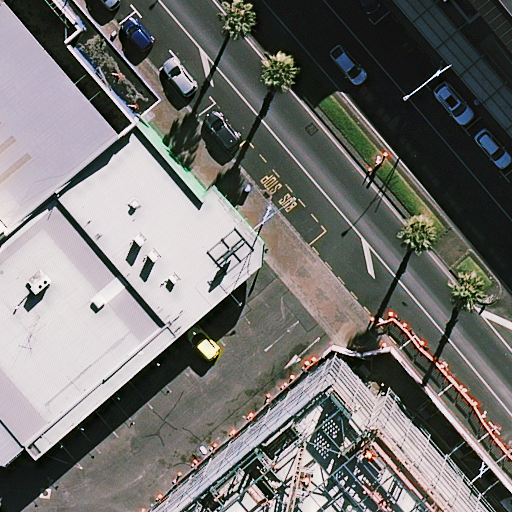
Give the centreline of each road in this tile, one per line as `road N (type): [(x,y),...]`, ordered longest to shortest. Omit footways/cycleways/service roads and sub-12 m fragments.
road 1 (secondary): [(511,392),(183,0)]
road 2 (secondary): [(285,0),(511,269)]
